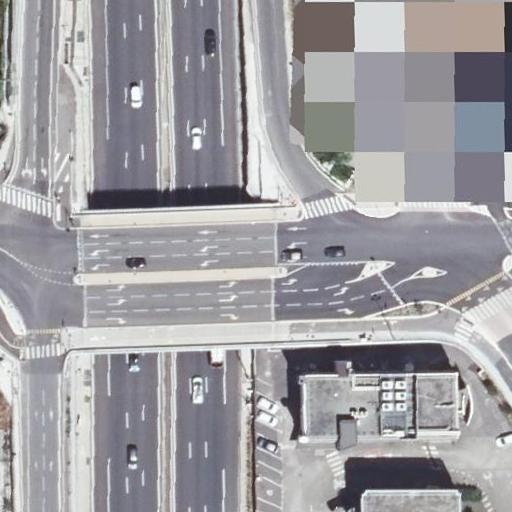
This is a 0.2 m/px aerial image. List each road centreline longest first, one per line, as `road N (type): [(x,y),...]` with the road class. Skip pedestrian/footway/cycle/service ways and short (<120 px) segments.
road 1 (motorway): [(198,511),(192,0)]
road 2 (motorway): [(136,0),(135,511)]
road 3 (tertiary): [(38,296),(81,304),(305,299)]
road 4 (tertiary): [(334,239),(77,252)]
road 5 (tertiary): [(346,0),(431,199),(435,238)]
road 6 (motorway): [(334,239),(277,134),(264,0)]
road 7 (motorway): [(39,0),(20,230)]
road 8 (motorway): [(38,296),(51,511)]
